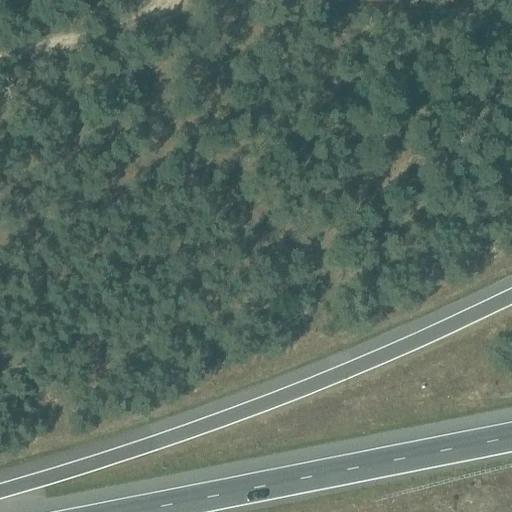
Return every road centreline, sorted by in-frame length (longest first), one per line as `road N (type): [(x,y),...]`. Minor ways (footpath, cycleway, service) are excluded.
road 1 (motorway): [(511,297),(238,416),(0,493)]
road 2 (motorway): [(511,436),(129,511)]
road 3 (track): [(163,0),(0,58)]
